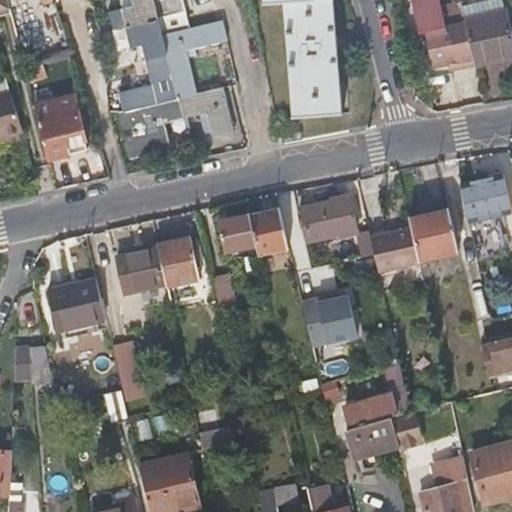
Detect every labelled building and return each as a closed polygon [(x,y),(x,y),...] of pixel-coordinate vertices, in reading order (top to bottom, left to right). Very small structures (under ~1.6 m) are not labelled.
[(123,104),(116,106),(108,109),(109,114),(117,112),(130,157),(171,147),(166,121),(204,111),(210,136),(231,131),(220,85),(196,91),(185,47),(225,36),(221,16),(188,24),(182,0),(131,0),(132,2),(108,8),(118,46),(141,40),(145,56),(148,68),(150,79),(134,83),(133,77),(118,81),(123,104)] [(283,0),(290,115),(342,113),(334,0),(283,0)] [(511,57),(511,45),(509,33),(503,10),(509,9),(506,0),(458,0),(461,14),(473,66),(511,57)] [(473,66),(461,14),(422,23),(432,68),(456,63),(457,69),(473,66)] [(148,68),(145,56),(135,59),(138,71),(148,68)] [(0,135),(24,128),(6,78),(0,57),(0,135)] [(43,66),(36,68),(28,71),(31,81),(46,76),(43,66)] [(49,158),(68,153),(87,148),(73,97),(35,108),(49,158)] [(511,216),(511,180),(461,193),(469,227),(511,216)] [(335,202),(319,206),(303,210),(310,240),(358,229),(349,196),(334,199),(335,202)] [(251,214),(258,247),(260,255),(291,249),(281,208),(251,214)] [(459,254),(458,252),(458,249),(448,211),(409,220),(412,229),(419,264),(459,254)] [(226,254),(258,247),(251,214),(219,221),(226,254)] [(412,229),(371,238),(379,273),(420,265),(419,264),(412,229)] [(158,247),(167,286),(167,288),(201,281),(191,237),(158,245),(158,247)] [(158,247),(138,252),(117,256),(125,295),(167,286),(158,247)] [(347,289),(346,284),(345,279),(338,280),(332,249),(294,258),(308,318),(325,309),(344,304),(341,291),(347,289)] [(220,306),(236,304),(233,274),(216,276),(220,306)] [(62,337),(85,332),(109,326),(99,284),(52,296),(62,337)] [(17,359),(23,359),(30,358),(29,347),(28,337),(15,338),(17,359)] [(511,339),(481,347),(489,377),(511,370),(511,339)] [(134,340),(114,345),(129,402),(149,396),(134,340)] [(29,347),(30,358),(33,382),(51,380),(44,346),(29,347)] [(409,409),(406,396),(403,383),(390,386),(391,393),(347,405),(353,427),(348,428),(354,451),(397,441),(391,413),(409,409)] [(122,390),(105,394),(112,422),(129,418),(122,390)] [(409,409),(391,413),(397,441),(398,442),(416,438),(409,409)] [(140,442),(154,438),(149,419),(135,422),(140,442)] [(200,436),(202,442),(203,448),(230,442),(227,429),(200,436)] [(511,440),(495,444),(474,449),(486,501),(511,494),(511,440)] [(398,442),(397,441),(354,451),(356,458),(399,448),(398,442)] [(0,492),(10,493),(11,477),(11,461),(4,460),(4,452),(0,451),(0,492)] [(151,511),(161,511),(176,509),(201,503),(190,453),(141,465),(151,511)] [(474,511),(477,511),(470,484),(464,457),(441,463),(446,485),(422,490),(427,511),(474,511)] [(338,492),(343,491),(348,490),(341,458),(331,460),(338,492)] [(310,476),(259,488),(263,511),(318,511),(313,488),(310,476)] [(325,485),(313,488),(318,511),(353,511),(352,506),(331,510),(325,485)] [(96,511),(141,511),(139,499),(96,508),(96,511)]
